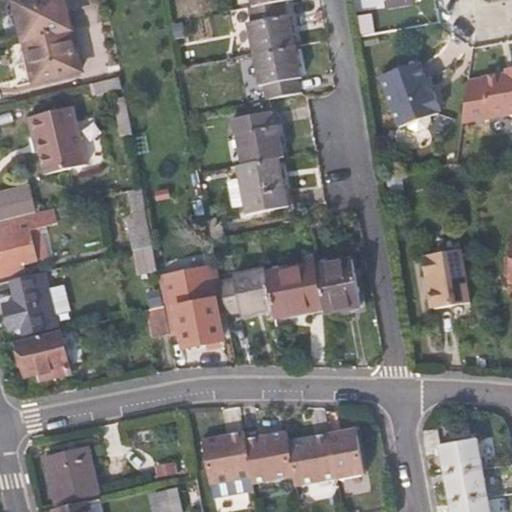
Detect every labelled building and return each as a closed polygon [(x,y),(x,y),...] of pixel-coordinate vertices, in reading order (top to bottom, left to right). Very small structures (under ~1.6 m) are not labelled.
[(72,32),(63,0),(40,0),(15,6),(23,43),(72,32)] [(296,1),(295,0),(251,0),(253,9),(285,3),(296,1)] [(387,0),(389,11),(410,7),(408,0),(387,0)] [(303,80),(291,17),(288,18),(285,3),(253,9),(251,9),(253,24),(251,24),(262,87),(266,86),(269,102),(302,95),(299,80),(303,80)] [(82,73),(72,32),(23,43),(34,85),(82,73)] [(441,112),(431,82),(425,84),(419,65),(380,78),(399,130),(406,127),(409,134),(413,135),(419,135),(425,133),(428,129),(431,124),(430,120),(437,117),(436,114),(441,112)] [(511,117),(511,71),(507,72),(508,77),(469,82),(463,125),(511,117)] [(125,92),(122,77),(92,84),(95,98),(125,92)] [(136,149),(127,103),(117,105),(125,151),(136,149)] [(30,119),(35,140),(39,153),(42,152),(48,177),(89,166),(75,108),(30,119)] [(289,209),(280,160),(285,159),(279,128),(275,129),(272,115),(240,121),(242,134),(238,135),(244,167),(239,168),(248,216),(289,209)] [(154,248),(143,191),(129,194),(134,219),(128,221),(134,252),(154,248)] [(21,219),(18,204),(13,205),(0,208),(0,223),(16,220),(21,219)] [(51,258),(44,229),(59,225),(56,211),(21,219),(16,220),(0,223),(0,239),(1,239),(5,260),(0,261),(0,269),(2,279),(27,273),(25,265),(51,258)] [(473,306),(469,283),(463,253),(428,258),(428,261),(424,261),(427,279),(431,280),(432,290),(429,295),(431,307),(438,310),(438,312),(473,306)] [(363,308),(353,261),(317,268),(316,264),(268,274),(267,270),(234,277),(235,280),(221,282),(228,317),(242,315),(242,317),(275,312),(276,321),(324,312),(325,316),(363,308)] [(58,327),(48,289),(45,275),(14,283),(19,303),(5,306),(12,332),(26,328),(28,335),(58,327)] [(231,334),(228,319),(221,320),(218,308),(201,311),(200,307),(166,313),(170,333),(174,352),(226,341),(224,335),(231,334)] [(170,333),(166,313),(165,308),(152,312),(157,336),(170,333)] [(83,363),(76,330),(62,334),(20,344),(28,379),(41,376),(42,382),(71,375),(69,366),(83,363)] [(374,473),(366,428),(326,435),(335,482),(374,473)] [(295,480),(288,441),(286,433),(246,440),(253,479),(255,488),(295,480)] [(253,479),(246,440),(245,434),(204,442),(213,487),(253,479)] [(335,482),(326,435),(288,441),(295,480),(296,488),(335,482)] [(483,471),(478,441),(442,448),(447,478),(483,471)] [(101,494),(90,444),(47,454),(58,503),(101,494)] [(489,500),(483,471),(447,478),(453,508),(489,500)] [(179,511),(175,494),(153,498),(157,511),(179,511)] [(55,507),(56,511),(104,511),(101,497),(55,507)] [(491,511),(489,500),(453,508),(453,511),(491,511)]
